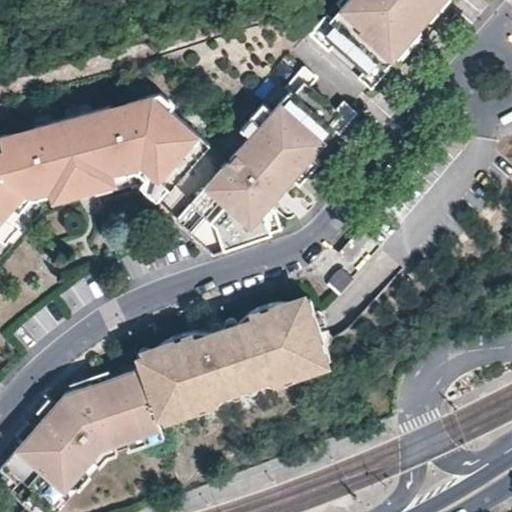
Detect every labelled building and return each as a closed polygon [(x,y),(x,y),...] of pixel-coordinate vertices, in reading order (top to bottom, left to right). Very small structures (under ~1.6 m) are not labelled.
[(343,0),(340,4),(331,14),(337,20),(324,35),(335,44),(364,69),(368,73),(374,66),(381,73),(424,24),(445,0),(343,0)] [(337,20),(331,14),(328,12),(310,33),(329,50),(335,44),(324,35),(337,20)] [(319,76),(306,65),(304,65),(285,86),(289,89),(291,87),(295,91),(305,79),(311,85),(319,76)] [(381,73),(374,66),(368,73),(364,69),(359,76),(370,86),(374,87),(382,77),(384,75),(381,73)] [(311,85),(305,79),(295,91),(291,87),(289,89),(272,108),(249,134),(191,201),(217,223),(224,247),(273,231),(266,210),(294,178),(315,155),(335,130),(337,127),(333,124),(343,113),(337,107),(311,85)] [(154,91),(0,132),(0,134),(3,146),(0,146),(0,223),(26,194),(50,190),(53,201),(119,183),(116,172),(142,165),(160,181),(201,133),(172,107),(155,93),(154,91)] [(175,103),(161,91),(155,93),(172,107),(175,103)] [(358,110),(344,99),(337,107),(343,113),(333,124),(337,127),(335,130),(339,133),(358,113),(358,110)] [(272,108),(264,101),(241,127),(249,134),(272,108)] [(320,160),(315,155),(294,178),(300,183),(320,160)] [(217,223),(191,201),(176,218),(214,251),(216,251),(224,247),(217,223)] [(372,235),(364,229),(362,227),(342,251),(351,259),(372,235)] [(72,312),(103,293),(91,274),(60,293),(72,312)] [(309,289),(271,302),(272,305),(264,307),(263,305),(252,309),(253,314),(198,333),(196,328),(185,332),(186,334),(178,336),(177,334),(143,346),(144,351),(139,353),(142,363),(159,417),(166,415),(168,420),(203,408),(202,406),(209,403),(210,405),(222,401),(221,397),(275,378),(277,383),(288,379),(287,377),(296,374),(297,376),(334,363),(309,289)] [(14,329),(27,347),(62,320),(49,303),(14,329)] [(159,417),(142,363),(65,389),(55,401),(44,413),(34,425),(23,437),(15,446),(16,447),(1,466),(19,481),(22,477),(35,488),(31,492),(48,507),(64,489),(66,490),(93,459),(104,447),(114,443),(125,439),(162,427),(159,417)] [(44,413),(55,401),(49,395),(38,407),(44,413)] [(16,432),(23,437),(34,425),(27,419),(16,432)] [(162,427),(125,439),(128,449),(165,436),(162,427)] [(118,453),(114,443),(104,447),(93,459),(101,465),(109,456),(118,453)] [(19,481),(1,466),(0,466),(0,480),(10,490),(19,481)] [(44,511),(48,507),(31,492),(23,501),(37,511),(44,511)]
